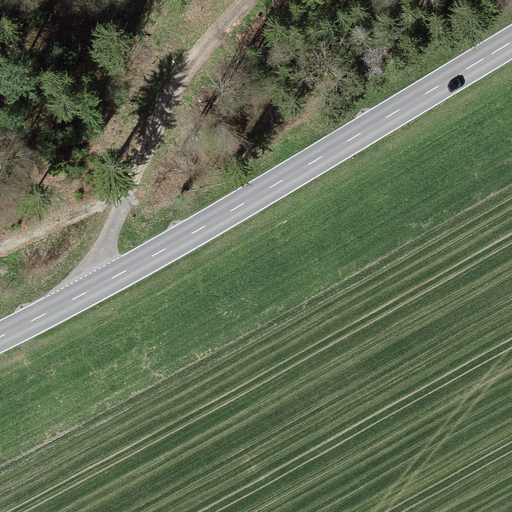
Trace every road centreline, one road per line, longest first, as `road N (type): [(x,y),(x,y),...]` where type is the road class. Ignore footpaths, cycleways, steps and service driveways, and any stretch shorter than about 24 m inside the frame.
road 1 (secondary): [(0,337),(511,44)]
road 2 (track): [(94,288),(169,95),(246,0)]
road 3 (track): [(121,207),(0,266)]
